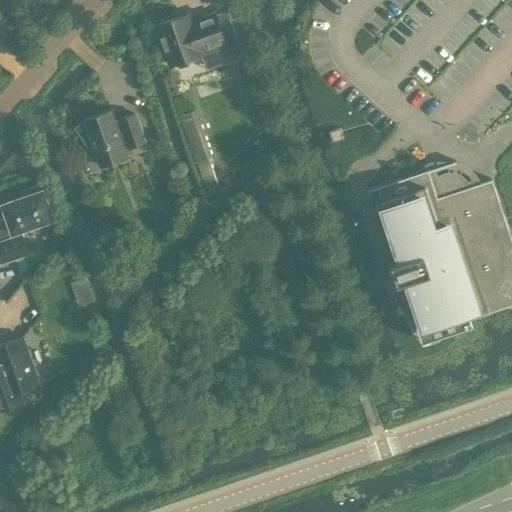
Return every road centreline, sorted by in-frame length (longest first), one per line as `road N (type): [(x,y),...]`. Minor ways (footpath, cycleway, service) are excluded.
road 1 (unclassified): [(511,404),(196,511)]
road 2 (residential): [(481,157),(431,137),(350,62),(343,38),(371,0)]
road 3 (residential): [(0,112),(96,0)]
